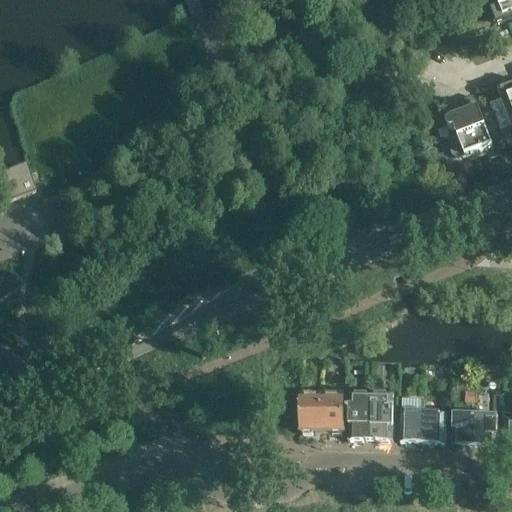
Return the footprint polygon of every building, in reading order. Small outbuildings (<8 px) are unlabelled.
[(511,0),(498,0),(499,1),(497,2),(500,10),(492,13),(498,28),(511,22),(511,0)] [(511,88),(499,94),(502,102),(491,106),(501,133),(511,128),(511,88)] [(493,148),(474,100),(461,104),(464,112),(449,118),(451,123),(449,124),(448,125),(448,126),(447,127),(448,129),(448,130),(448,131),(449,131),(451,132),(452,132),(453,132),(454,132),(455,132),(457,136),(453,138),(452,138),(452,139),(451,141),(450,142),(450,143),(450,144),(451,153),(451,155),(452,156),(452,157),(453,158),(454,159),(455,160),(457,161),(458,161),(460,161),(466,159),(493,148)] [(0,209),(36,196),(33,189),(29,179),(25,170),(0,179),(0,209)] [(321,437),(322,402),(301,402),(301,436),(304,436),(304,439),(309,439),(309,437),(313,437),(321,437)] [(345,437),(345,411),(345,402),(322,402),(321,437),(329,437),(333,437),(333,439),(342,439),(342,437),(345,437)] [(371,445),(372,412),(350,411),(349,445),(371,445)] [(393,446),(394,412),(372,412),(371,445),(393,446)] [(423,447),(425,418),(402,417),(401,446),(423,447)] [(445,449),(446,433),(447,419),(425,418),(423,447),(445,449)] [(475,450),(477,421),(454,420),(453,449),(475,450)] [(498,451),(499,421),(477,421),(475,450),(498,451)]
